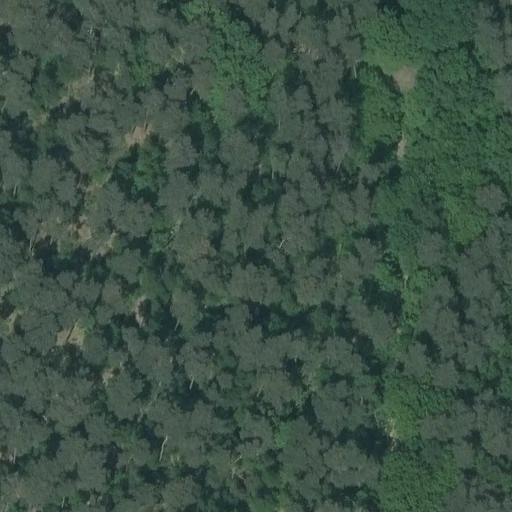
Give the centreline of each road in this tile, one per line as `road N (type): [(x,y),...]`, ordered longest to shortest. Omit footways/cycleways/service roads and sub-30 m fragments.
road 1 (track): [(0,485),(28,425),(134,351),(148,288),(281,202),(314,109),(414,55)]
road 2 (track): [(423,0),(410,119),(409,511)]
road 3 (track): [(414,55),(511,144)]
